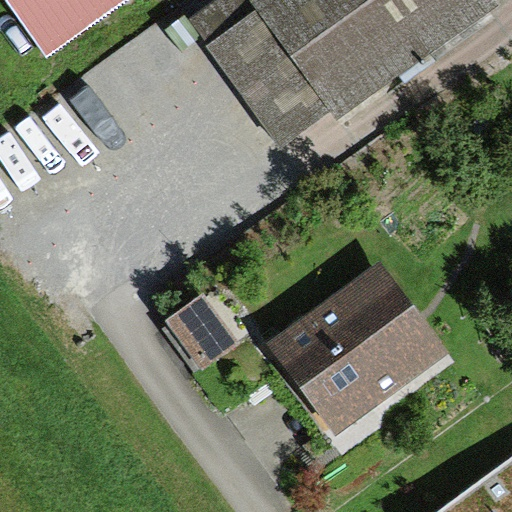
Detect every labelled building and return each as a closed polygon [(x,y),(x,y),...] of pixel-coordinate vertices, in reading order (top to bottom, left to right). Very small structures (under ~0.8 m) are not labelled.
[(91,0),(4,0),(35,41),(91,0)] [(460,0),(228,0),(197,23),(279,139),(466,8),(460,0)] [(335,430),(439,357),(381,275),(277,348),(335,430)] [(224,345),(191,307),(161,332),(194,371),(224,345)] [(511,511),(511,470),(456,511),(511,511)]
